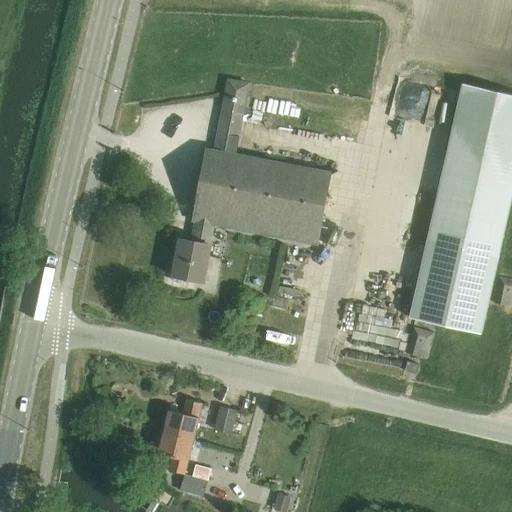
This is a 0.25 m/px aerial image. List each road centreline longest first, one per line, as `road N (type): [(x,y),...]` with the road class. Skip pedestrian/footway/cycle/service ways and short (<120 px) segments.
road 1 (unclassified): [(511,435),(32,328)]
road 2 (secondary): [(32,328),(110,0)]
road 3 (secondary): [(0,496),(32,328)]
